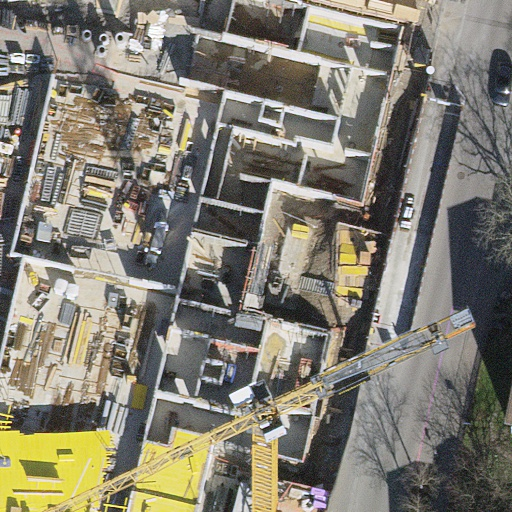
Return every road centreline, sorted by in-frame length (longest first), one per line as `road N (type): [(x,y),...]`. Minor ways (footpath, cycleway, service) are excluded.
road 1 (unknown): [(404,449),(273,425),(183,386),(157,285),(145,93)]
road 2 (residential): [(504,0),(390,511)]
